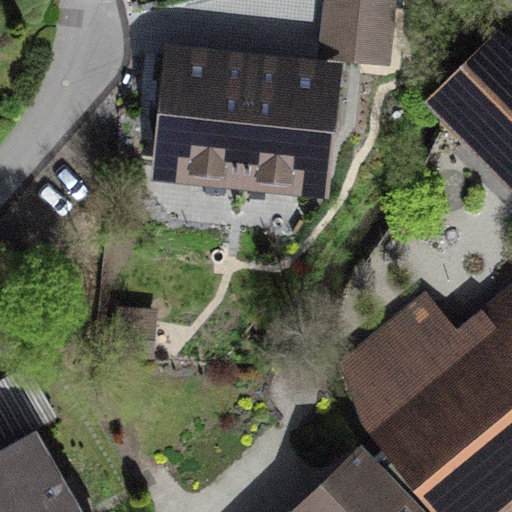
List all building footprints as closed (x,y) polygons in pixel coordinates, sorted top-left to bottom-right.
[(387,0),(333,0),(327,52),(380,59),(387,0)] [(511,171),(511,54),(497,39),(455,78),(453,108),(511,171)] [(295,67),(212,57),(176,53),(163,170),(324,189),(337,72),(295,67)] [(361,401),(404,448),(450,511),(471,511),(511,479),(511,286),(449,340),(417,302),(347,362),(361,401)] [(0,511),(92,511),(49,435),(0,463),(0,511)] [(450,511),(404,448),(375,475),(356,460),(296,511),(450,511)]
